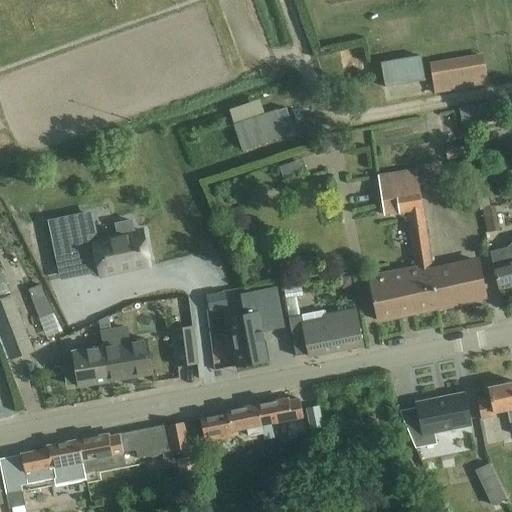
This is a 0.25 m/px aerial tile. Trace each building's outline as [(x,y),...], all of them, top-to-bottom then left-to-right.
[(435,93),(486,85),(482,56),(430,65),(435,93)] [(384,66),(389,91),(430,83),(425,58),(384,66)] [(229,112),(231,115),(237,137),(242,152),(286,137),(285,136),(294,133),(286,109),(278,112),(277,110),(265,114),(260,101),(229,112)] [(484,105),(460,108),(463,132),(472,131),(470,116),(485,113),(484,105)] [(444,164),(447,175),(463,171),(461,161),(444,164)] [(485,297),(480,278),(477,261),(432,270),(413,170),(395,173),(394,166),(380,168),(381,176),(375,177),(382,216),(406,211),(417,267),(368,277),(373,301),(377,321),(485,297)] [(499,232),(494,207),(484,209),(488,234),(499,232)] [(93,215),(54,223),(65,278),(95,272),(96,277),(150,266),(143,231),(134,233),(132,221),(116,224),(119,236),(98,240),(93,215)] [(511,251),(509,253),(507,248),(490,253),(494,270),(499,290),(511,286),(511,251)] [(0,298),(10,294),(0,273),(0,298)] [(194,280),(201,304),(222,299),(215,275),(194,280)] [(350,277),(340,279),(342,289),(352,287),(350,277)] [(35,287),(28,289),(33,300),(45,295),(40,285),(35,287)] [(231,335),(225,337),(228,352),(234,351),(237,367),(268,361),(262,332),(284,327),(276,288),(241,295),(245,315),(227,319),(231,335)] [(0,331),(11,360),(33,352),(12,296),(0,300),(0,331)] [(308,356),(361,346),(355,311),(347,312),(326,316),(325,311),(288,318),(295,356),(308,354),(308,356)] [(109,316),(99,320),(101,332),(111,330),(109,316)] [(111,330),(101,332),(103,347),(109,382),(153,375),(147,340),(115,345),(112,330),(111,330)] [(194,339),(174,341),(178,366),(197,363),(194,339)] [(75,367),(65,369),(68,384),(78,383),(78,387),(109,382),(103,347),(73,352),(75,367)] [(478,402),(481,419),(496,416),(496,414),(510,411),(511,420),(511,383),(488,388),(490,399),(478,402)] [(418,407),(401,413),(416,448),(437,444),(435,433),(470,426),(464,393),(417,403),(418,407)] [(288,399),(258,405),(264,433),(265,441),(275,439),(272,424),(303,418),(300,399),(289,401),(288,399)] [(217,418),(203,421),(208,444),(230,440),(229,432),(247,429),(248,436),(264,433),(258,405),(227,411),(228,414),(217,416),(217,418)] [(311,428),(320,426),(315,406),(306,408),(311,428)] [(167,426),(173,451),(188,448),(183,423),(167,426)] [(173,451),(167,426),(109,437),(108,435),(80,440),(88,474),(127,466),(124,454),(137,451),(138,458),(173,451)] [(0,466),(4,485),(9,509),(26,506),(22,486),(55,479),(56,487),(87,481),(85,475),(88,474),(80,440),(48,447),(48,449),(22,455),(23,461),(0,466)] [(500,486),(486,492),(493,506),(507,499),(500,486)]
